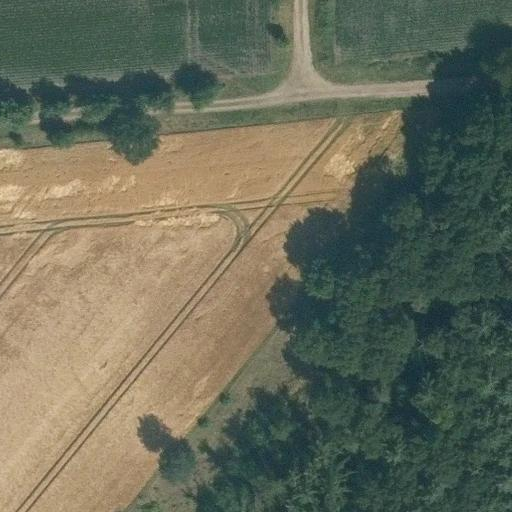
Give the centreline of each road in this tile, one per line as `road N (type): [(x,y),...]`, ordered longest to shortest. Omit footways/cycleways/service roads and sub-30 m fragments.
road 1 (track): [(0,123),(299,99)]
road 2 (track): [(299,99),(511,80)]
